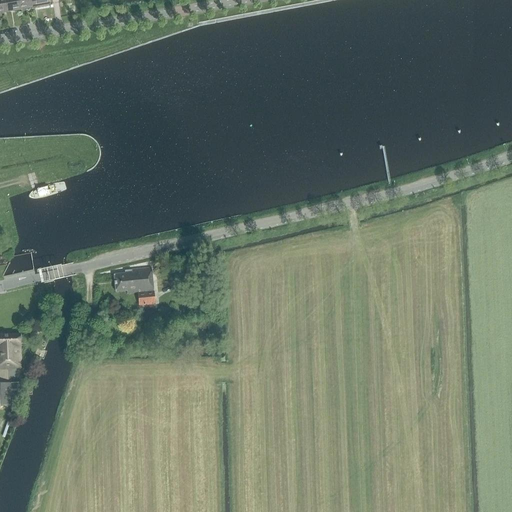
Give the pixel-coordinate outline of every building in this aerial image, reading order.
[(5,0),(8,12),(19,10),(17,0),(5,0)] [(17,0),(19,10),(31,8),(29,0),(17,0)] [(29,0),(31,8),(49,5),(49,2),(48,0),(29,0)] [(151,269),(131,270),(124,271),(124,274),(114,275),(115,293),(126,292),(126,295),(137,294),(138,306),(154,305),(151,269)] [(0,367),(2,367),(2,369),(20,369),(19,334),(0,335),(0,367)] [(0,406),(22,406),(22,383),(0,383),(0,406)]
